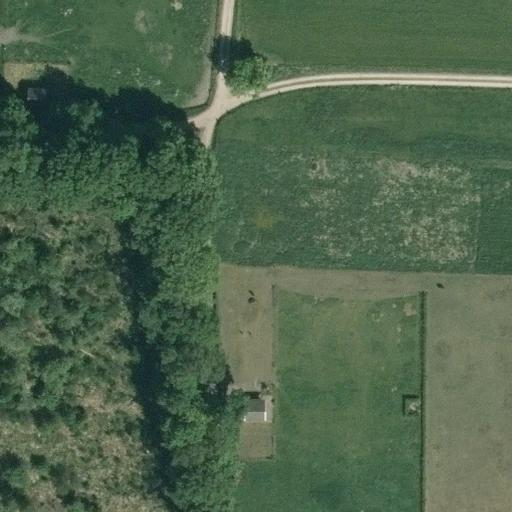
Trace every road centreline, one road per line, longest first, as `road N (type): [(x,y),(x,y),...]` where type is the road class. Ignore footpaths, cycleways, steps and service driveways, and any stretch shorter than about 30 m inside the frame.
road 1 (track): [(219,511),(201,180),(206,126)]
road 2 (track): [(206,126),(226,102),(293,84),(511,82)]
road 3 (track): [(0,127),(206,126)]
